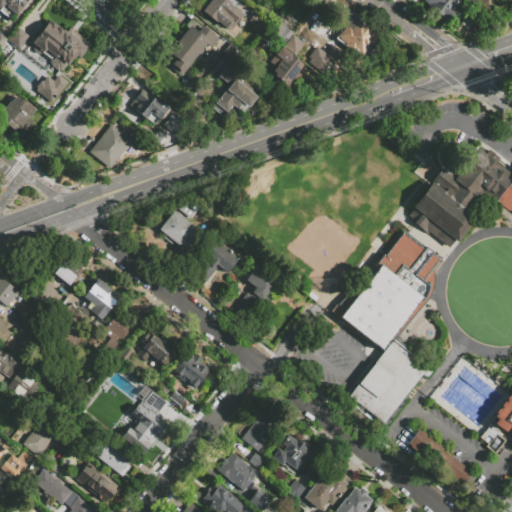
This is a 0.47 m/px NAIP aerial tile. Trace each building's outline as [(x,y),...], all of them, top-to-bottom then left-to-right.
[(27,0),(16,15),(5,6),(5,5),(2,3),(0,5),(0,0),(27,0)] [(233,23),(232,23),(224,17),(220,22),(206,11),(214,0),(230,0),(235,3),(230,10),(238,16),(233,23)] [(459,3),(460,5),(447,23),(433,13),(435,11),(421,1),(422,0),(459,0),(461,1),(459,3)] [(484,0),(479,8),(468,0),(484,0)] [(255,14),(268,24),(255,40),(243,30),(255,14)] [(367,32),(374,37),(361,54),(354,50),(354,51),(338,39),(356,15),(372,26),(367,32)] [(33,76),(19,65),(22,60),(11,52),(37,18),(58,34),(45,50),(50,55),(33,76)] [(68,27),(64,32),(48,19),(31,40),(64,67),(74,55),(78,58),(89,44),(68,27)] [(280,23),(293,33),(287,40),(285,39),(281,44),(270,35),(280,23)] [(189,26),(196,32),(201,26),(217,39),(210,49),(204,44),(201,48),(203,49),(198,55),(197,54),(180,76),(168,67),(174,60),(164,53),(173,40),(176,42),(189,26)] [(27,35),(14,27),(6,41),(19,48),(27,35)] [(284,43),(294,53),(302,44),(292,35),(284,43)] [(220,59),(230,46),(241,55),(231,68),(220,59)] [(268,62),(281,46),(291,54),(290,56),(302,65),(291,79),(295,82),(286,93),(275,85),(278,81),(273,77),(275,74),(272,72),(275,67),(268,62)] [(304,60),(327,75),(337,61),(314,46),(304,60)] [(211,70),(219,60),(227,67),(257,91),(253,96),(255,98),(248,107),(247,106),(241,113),(232,105),(226,113),(222,110),(218,115),(210,108),(219,97),(216,95),(221,89),(224,91),(228,85),(216,75),(211,70)] [(52,80),(43,75),(33,90),(50,102),(65,80),(56,74),(52,80)] [(158,118),(152,126),(128,106),(143,88),(168,108),(160,119),(158,118)] [(33,122),(19,139),(12,134),(14,132),(0,120),(0,114),(10,102),(11,103),(15,97),(24,103),(25,102),(35,110),(34,111),(34,112),(29,119),(33,122)] [(176,133),(174,135),(162,125),(171,114),(179,120),(181,117),(190,125),(181,137),(176,133)] [(110,124),(126,137),(133,129),(143,137),(138,143),(135,141),(131,145),(129,144),(108,169),(87,152),(110,124)] [(156,128),(165,135),(156,145),(148,137),(156,128)] [(454,178),(477,149),(511,176),(508,179),(493,199),(482,191),(466,210),(465,212),(442,194),(444,192),(446,189),(433,178),(440,170),(444,173),(445,171),(454,178)] [(511,215),(494,201),(510,181),(508,179),(511,176),(511,174),(511,215)] [(408,216),(413,208),(411,207),(431,182),(444,192),(442,194),(465,212),(466,210),(476,218),(457,242),(454,240),(448,248),(429,233),(427,234),(413,223),(414,221),(408,216)] [(187,197),(199,207),(190,219),(177,210),(187,197)] [(163,222),(172,211),(193,229),(188,236),(191,239),(183,249),(180,247),(179,248),(172,242),(170,245),(161,238),(164,234),(156,228),(162,221),(163,222)] [(423,376),(383,426),(347,397),(382,352),(344,323),(343,324),(337,320),(376,269),(373,267),(383,255),(384,256),(402,233),(423,249),(425,246),(443,261),(434,273),(434,276),(434,281),(433,287),(431,292),(428,298),(395,339),(435,370),(427,380),(423,376)] [(236,260),(225,273),(217,266),(205,282),(191,271),(215,241),(234,256),(232,257),(236,260)] [(84,268),(69,288),(45,269),(45,270),(36,263),(50,245),(77,266),(79,264),(84,268)] [(41,275),(35,283),(30,279),(28,282),(16,272),(24,262),(41,275)] [(264,296),(249,316),(235,306),(245,293),(249,295),(254,288),(245,281),(257,264),(277,279),(264,296)] [(0,278),(17,292),(6,307),(0,302),(0,278)] [(93,306),(82,297),(96,279),(118,297),(99,321),(89,312),(93,306)] [(77,318),(66,322),(61,309),(72,305),(77,318)] [(100,329),(102,331),(116,312),(119,315),(121,312),(129,318),(127,321),(130,324),(125,330),(127,332),(120,342),(118,341),(108,355),(101,349),(103,347),(93,339),(100,329)] [(0,320),(2,322),(4,320),(11,326),(9,327),(12,330),(5,338),(3,336),(0,339),(0,320)] [(67,325),(76,332),(75,335),(81,340),(73,351),(70,349),(65,356),(49,343),(52,338),(50,337),(61,323),(66,327),(67,325)] [(175,352),(164,367),(153,359),(153,358),(149,355),(144,361),(136,355),(139,351),(135,349),(139,344),(138,343),(141,339),(145,333),(149,337),(151,334),(160,341),(161,339),(165,342),(164,344),(175,352)] [(125,345),(134,352),(124,366),(115,358),(125,345)] [(23,403),(3,387),(10,378),(0,370),(0,351),(2,353),(3,352),(40,381),(23,403)] [(188,353),(193,357),(195,353),(201,358),(198,361),(209,370),(194,388),(188,383),(187,385),(171,373),(188,353)] [(496,419),(492,416),(491,416),(511,389),(511,432),(506,428),(503,432),(492,424),(496,419)] [(150,391),(167,404),(159,414),(162,416),(158,420),(165,426),(157,435),(153,432),(145,442),(149,445),(143,452),(122,435),(128,427),(131,430),(138,421),(130,414),(137,405),(145,411),(149,407),(142,402),(150,391)] [(241,438),(264,409),(281,423),(258,453),(258,452),(241,438)] [(42,450),(37,456),(21,444),(37,424),(52,435),(41,449),(42,450)] [(407,443),(417,430),(420,432),(421,431),(446,451),(445,452),(472,474),(462,487),(429,461),(428,462),(408,446),(409,445),(407,443)] [(127,467),(120,476),(86,450),(98,435),(128,459),(124,464),(127,467)] [(270,458),(278,448),(281,451),(284,446),(281,444),(286,436),(290,439),(291,438),(294,440),(295,439),(298,441),(297,442),(303,447),(303,448),(312,455),(306,464),(305,463),(298,471),(296,470),(294,469),(294,470),(283,462),(280,466),(270,458)] [(0,446),(4,449),(0,454),(0,467),(10,455),(24,465),(11,482),(0,473),(0,446)] [(224,458),(226,459),(231,453),(256,473),(242,491),(217,471),(222,465),(220,463),(224,458)] [(249,460),(254,453),(265,461),(260,468),(249,460)] [(87,462),(119,486),(105,504),(95,497),(93,500),(71,484),(87,462)] [(334,468),(350,480),(330,506),(326,502),(319,511),(302,498),(321,474),(326,478),(334,468)] [(68,511),(71,509),(62,501),(59,505),(48,496),(47,496),(42,492),(43,491),(32,483),(42,470),(54,479),(56,478),(61,482),(59,483),(95,511),(68,511)] [(294,480),(305,489),(297,498),(286,489),(294,480)] [(208,488),(210,490),(216,483),(233,497),(232,499),(240,506),(235,511),(221,511),(215,507),(211,511),(206,507),(207,506),(198,499),(208,488)] [(360,487),(366,492),(364,496),(370,501),(361,511),(333,511),(334,511),(334,510),(352,487),(357,491),(360,487)] [(270,502),(262,511),(248,501),(258,489),(262,492),(260,494),(270,502)] [(182,511),(190,503),(201,511),(182,511)] [(371,511),(379,503),(387,510),(388,509),(391,511),(371,511)]
